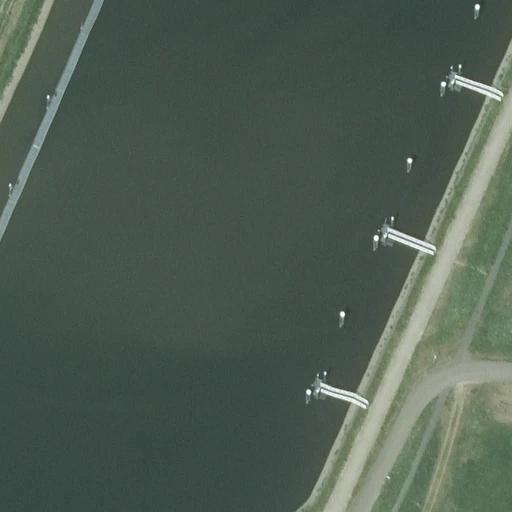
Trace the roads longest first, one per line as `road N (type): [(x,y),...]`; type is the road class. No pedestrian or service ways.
road 1 (unclassified): [(511,106),(336,511)]
road 2 (unclassified): [(358,511),(427,384),(453,372),(511,373)]
